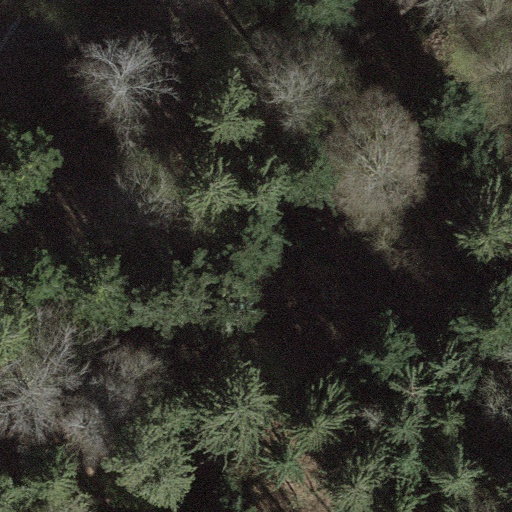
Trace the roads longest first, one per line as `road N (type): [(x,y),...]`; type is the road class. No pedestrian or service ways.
road 1 (track): [(332,0),(0,37)]
road 2 (track): [(439,0),(511,144)]
